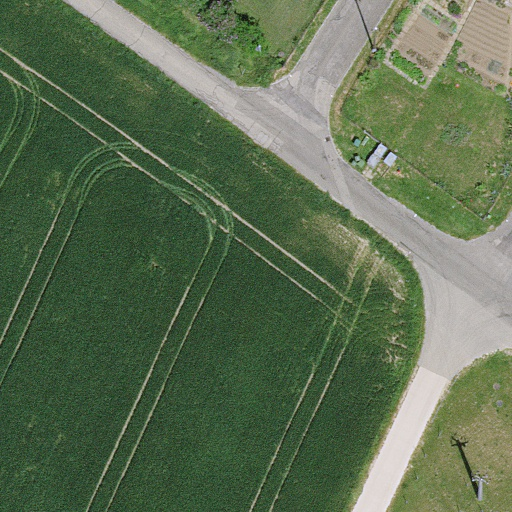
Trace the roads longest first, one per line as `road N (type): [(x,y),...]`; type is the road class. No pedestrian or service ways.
road 1 (residential): [(511,310),(284,140)]
road 2 (unclassified): [(99,0),(284,140)]
road 3 (residential): [(284,140),(375,0)]
